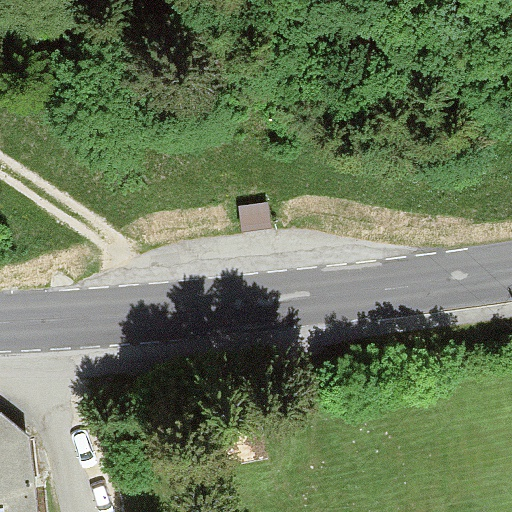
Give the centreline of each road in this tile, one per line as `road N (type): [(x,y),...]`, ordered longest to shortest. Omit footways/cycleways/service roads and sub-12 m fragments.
road 1 (tertiary): [(0,321),(194,310),(511,266)]
road 2 (track): [(86,511),(37,319)]
